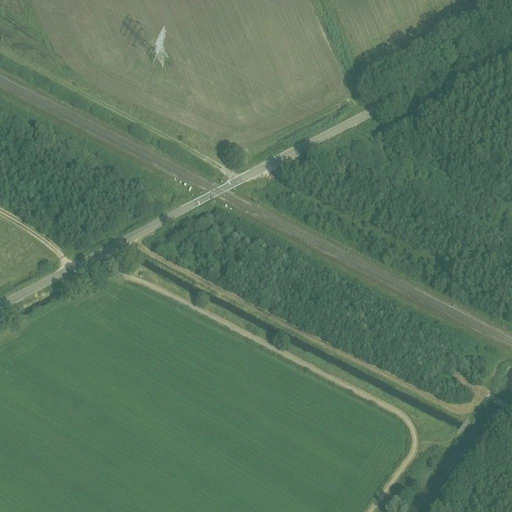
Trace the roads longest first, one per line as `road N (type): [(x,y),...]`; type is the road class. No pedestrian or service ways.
road 1 (unclassified): [(0,305),(511,40)]
road 2 (track): [(511,411),(485,392),(468,419),(126,240)]
